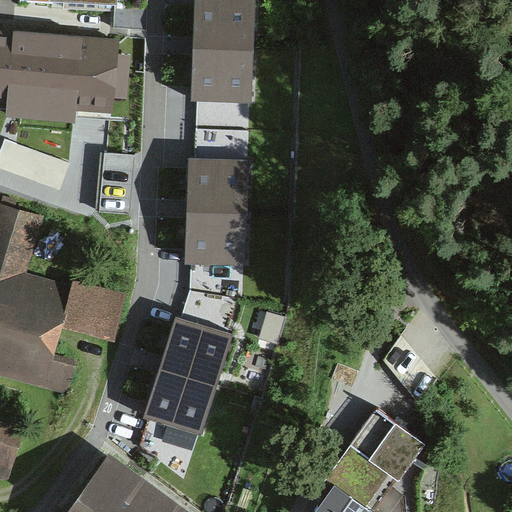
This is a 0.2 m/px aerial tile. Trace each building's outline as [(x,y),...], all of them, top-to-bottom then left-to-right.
[(121,0),(20,0),(20,9),(121,11),(121,0)] [(252,0),(200,0),(199,42),(251,44),(252,0)] [(1,112),(75,118),(81,34),(0,27),(0,96),(3,96),(1,112)] [(108,36),(81,34),(75,118),(102,120),(108,36)] [(251,44),(199,42),(198,92),(249,94),(251,44)] [(101,210),(129,212),(134,155),(105,152),(101,210)] [(193,153),(191,204),(245,205),(246,154),(193,153)] [(0,370),(60,384),(73,328),(112,337),(122,295),(29,273),(44,211),(0,200),(0,370)] [(191,204),(190,255),(244,256),(245,205),(191,204)] [(178,314),(164,363),(215,378),(230,329),(178,314)] [(164,363),(149,412),(200,428),(215,378),(164,363)] [(432,444),(386,412),(359,451),(405,483),(432,444)] [(24,434),(0,425),(0,477),(9,481),(24,434)] [(185,511),(109,457),(68,511),(185,511)] [(374,511),(376,509),(338,482),(316,511),(374,511)]
